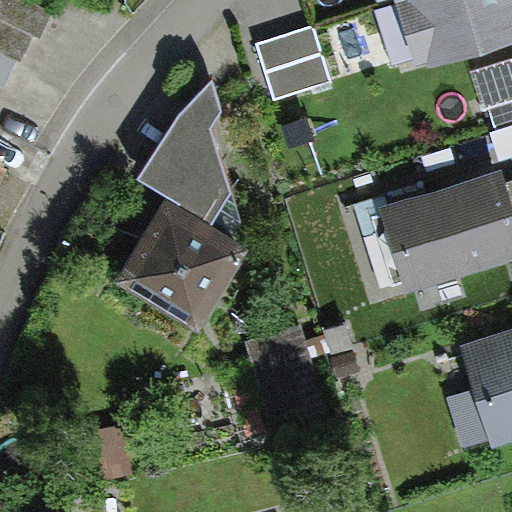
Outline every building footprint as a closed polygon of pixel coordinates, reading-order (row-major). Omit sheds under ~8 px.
[(54,12),(29,0),(0,0),(0,19),(34,36),(40,40),(54,12)] [(429,0),(393,0),(397,10),(429,0)] [(511,0),(429,0),(397,10),(415,69),(429,65),(430,69),(511,43),(511,0)] [(34,36),(0,19),(0,52),(18,61),(21,63),(34,36)] [(313,28),(258,44),(274,100),(330,84),(313,28)] [(0,86),(4,88),(18,61),(0,52),(0,86)] [(177,118),(138,179),(166,199),(211,226),(231,193),(211,127),(221,110),(212,80),(177,118)] [(511,125),(511,99),(487,107),(495,131),(511,125)] [(490,132),(499,161),(511,156),(511,153),(511,152),(511,125),(495,131),(490,132)] [(0,186),(9,168),(0,163),(0,186)] [(511,208),(504,183),(500,170),(379,209),(406,295),(511,260),(511,208)] [(211,226),(235,240),(241,225),(231,193),(211,226)] [(166,199),(115,283),(198,334),(250,249),(235,240),(211,226),(166,199)] [(346,322),(324,329),(332,354),(354,346),(346,322)] [(331,420),(301,324),(244,342),(275,438),(331,420)] [(511,328),(460,346),(473,389),(488,441),(491,448),(511,441),(511,328)] [(360,371),(353,351),(330,359),(337,379),(360,371)] [(461,449),(488,441),(473,389),(446,397),(461,449)] [(133,474),(122,425),(77,434),(87,484),(133,474)]
